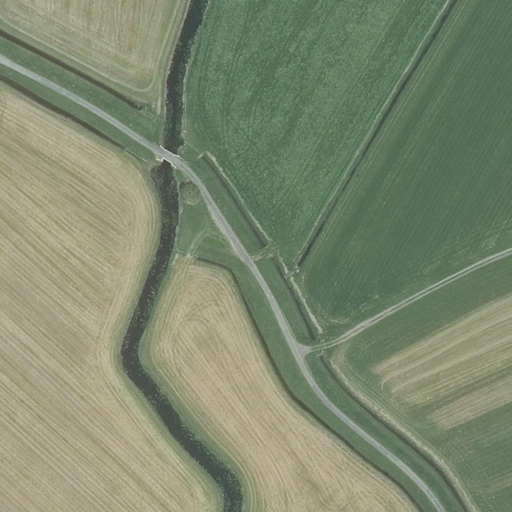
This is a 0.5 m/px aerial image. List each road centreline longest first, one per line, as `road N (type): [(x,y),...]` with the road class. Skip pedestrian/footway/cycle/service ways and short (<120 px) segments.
road 1 (unclassified): [(440,511),(308,379),(260,279),(188,172),(0,59)]
road 2 (track): [(295,352),(331,343),(511,250)]
